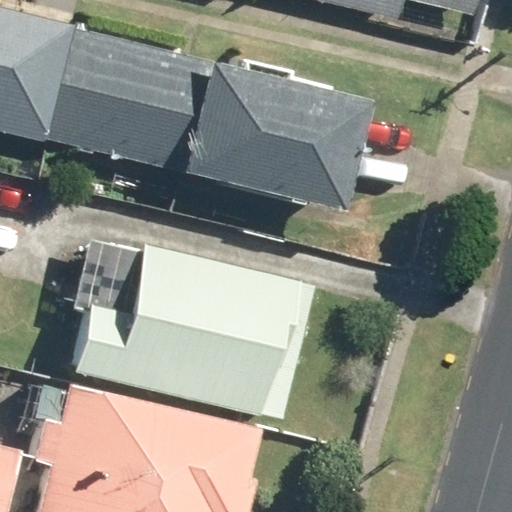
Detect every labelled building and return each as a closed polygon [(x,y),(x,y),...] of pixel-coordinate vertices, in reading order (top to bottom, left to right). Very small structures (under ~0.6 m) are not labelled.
[(314,0),(392,19),(396,0),(418,0),(466,11),(468,0),(314,0)] [(355,96),(0,8),(0,125),(328,206),(355,96)] [(112,308),(78,299),(61,366),(248,412),(261,360),(267,361),(288,275),(130,237),(112,308)] [(249,423),(57,380),(26,511),(236,511),(246,473),(238,471),(249,423)] [(0,511),(16,448),(0,444),(0,511)]
